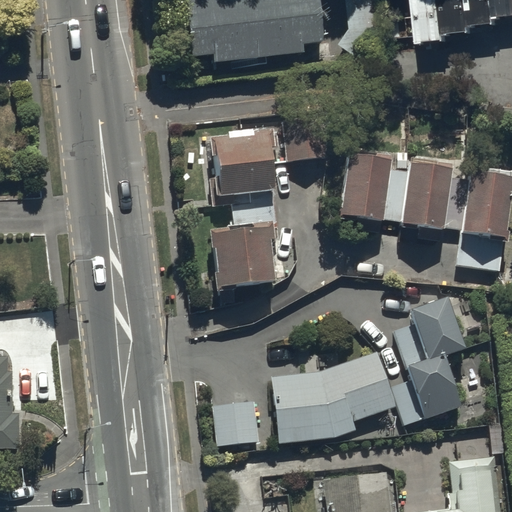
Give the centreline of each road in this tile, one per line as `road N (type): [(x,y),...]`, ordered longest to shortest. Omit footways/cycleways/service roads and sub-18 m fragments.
road 1 (secondary): [(86,0),(141,499)]
road 2 (residential): [(0,508),(141,499)]
